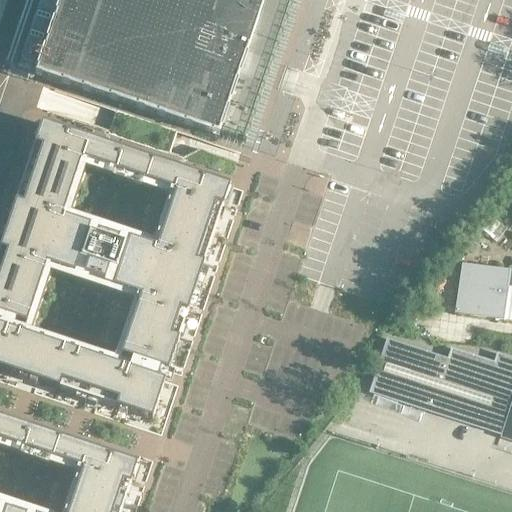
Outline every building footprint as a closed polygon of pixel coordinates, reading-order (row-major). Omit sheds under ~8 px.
[(5,64),(4,65),(244,146),(293,0),(26,0),(20,18),(5,64)] [(8,225),(3,239),(0,248),(0,370),(151,421),(164,382),(167,373),(192,300),(195,291),(199,278),(202,269),(229,188),(41,125),(11,216),(8,225)] [(488,214),(477,227),(489,237),(500,225),(488,214)] [(455,315),(511,323),(511,272),(462,266),(455,315)] [(449,362),(387,343),(371,395),(511,439),(511,361),(498,357),(495,365),(452,352),(449,362)] [(0,511),(121,511),(137,465),(0,419),(0,511)]
